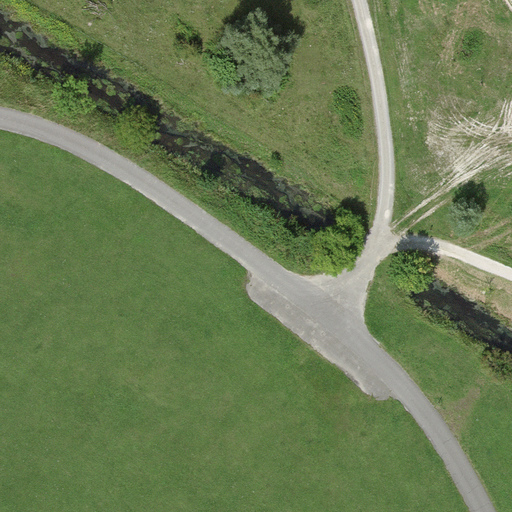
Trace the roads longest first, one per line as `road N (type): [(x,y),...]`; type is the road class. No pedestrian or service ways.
road 1 (unclassified): [(480,511),(424,410),(326,313),(159,190),(71,138),(0,116)]
road 2 (track): [(326,313),(386,237),(380,104),(353,0)]
road 3 (track): [(511,276),(436,246),(386,237)]
